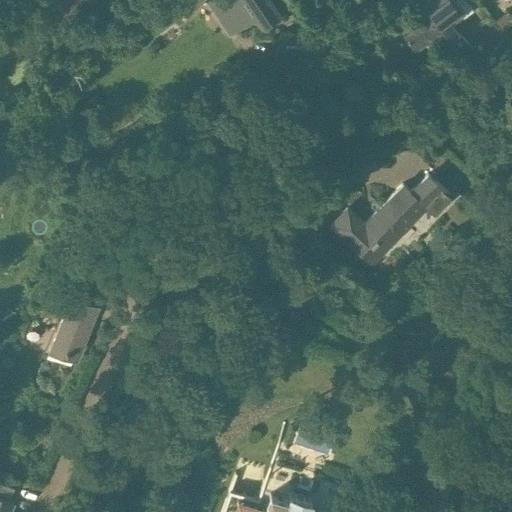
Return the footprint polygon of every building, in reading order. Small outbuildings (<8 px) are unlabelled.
[(209,0),(208,1),(229,31),(254,15),(261,25),(280,12),(271,0),(209,0)] [(427,0),(422,4),(440,28),(455,47),(464,59),(474,51),(453,24),(473,9),(466,0),(427,0)] [(455,47),(440,28),(422,4),(398,22),(416,46),(430,36),(445,55),(455,47)] [(511,26),(511,14),(508,9),(494,20),(504,33),(511,26)] [(346,207),(331,223),(343,234),(341,237),(348,243),(350,241),(372,261),(374,263),(388,249),(383,245),(423,202),(435,213),(454,192),(429,169),(427,170),(410,189),(402,182),(363,224),(346,207)] [(72,291),(45,356),(73,368),(101,303),(72,291)] [(5,312),(0,310),(0,327),(10,330),(17,311),(7,308),(5,312)] [(325,511),(326,510),(288,497),(292,484),(266,475),(258,497),(229,486),(220,511),(325,511)] [(0,511),(10,511),(15,500),(0,493),(0,511)]
